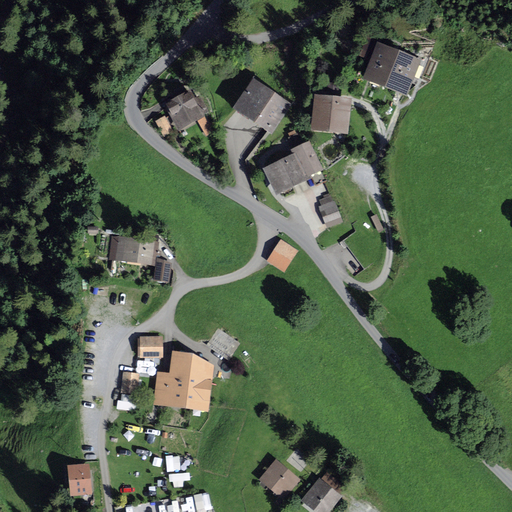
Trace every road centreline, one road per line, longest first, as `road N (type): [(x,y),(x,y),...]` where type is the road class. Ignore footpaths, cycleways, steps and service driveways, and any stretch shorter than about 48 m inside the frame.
road 1 (residential): [(111,511),(101,437),(118,353),(182,288),(250,267),(271,215)]
road 2 (unclassified): [(271,215),(309,247),(439,408),(511,483)]
road 3 (unclassified): [(204,20),(146,78),(133,113),(180,159),(271,215)]
road 4 (track): [(352,101),(375,114),(383,138),(375,174),(388,257),(372,286),(326,269)]
road 5 (residential): [(204,20),(241,39),(351,0)]
